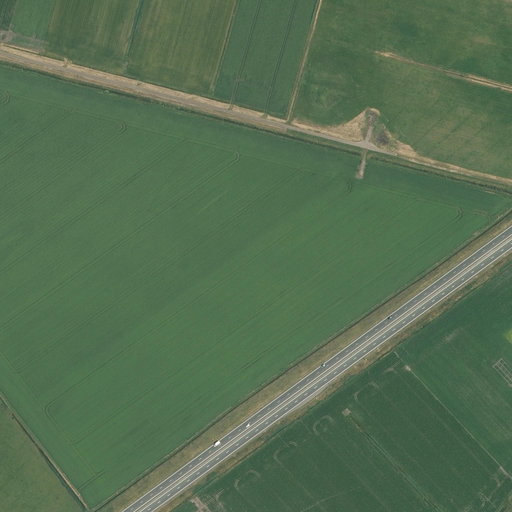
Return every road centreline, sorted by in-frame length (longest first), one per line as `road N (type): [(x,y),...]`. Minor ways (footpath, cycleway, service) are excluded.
road 1 (trunk): [(511,230),(128,511)]
road 2 (trunk): [(146,511),(511,243)]
road 3 (unclassified): [(0,53),(393,154)]
road 4 (track): [(511,185),(393,154)]
